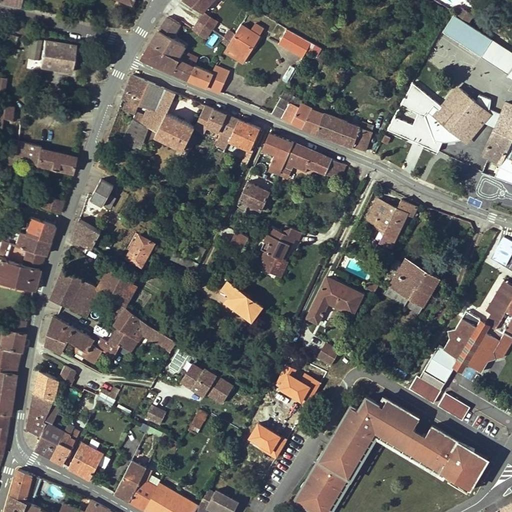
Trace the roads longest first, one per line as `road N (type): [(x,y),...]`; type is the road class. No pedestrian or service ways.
road 1 (residential): [(125,59),(511,223)]
road 2 (tertiary): [(125,59),(39,306),(18,447)]
road 3 (residential): [(511,447),(496,446),(350,362),(257,508),(262,511)]
road 4 (unknown): [(29,350),(109,378),(177,389)]
road 5 (residential): [(0,8),(133,44)]
road 6 (tertiary): [(128,511),(18,447)]
